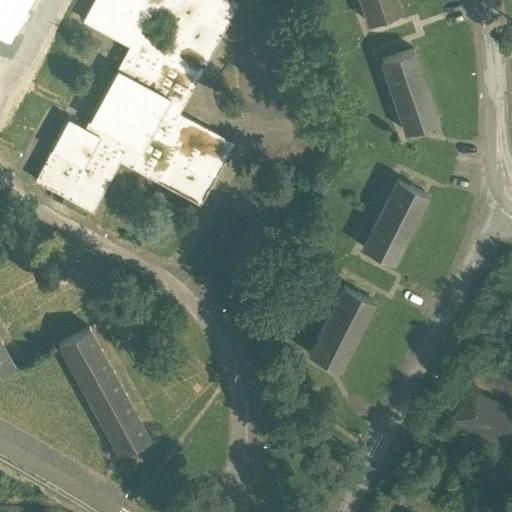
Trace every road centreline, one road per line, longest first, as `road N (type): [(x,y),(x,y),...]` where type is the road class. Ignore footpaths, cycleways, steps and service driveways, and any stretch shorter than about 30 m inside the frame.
road 1 (residential): [(226,511),(247,432),(234,366),(195,306),(146,267),(0,185)]
road 2 (residential): [(511,193),(345,511)]
road 3 (residential): [(511,193),(496,119),(488,0)]
road 4 (residential): [(0,444),(117,511)]
